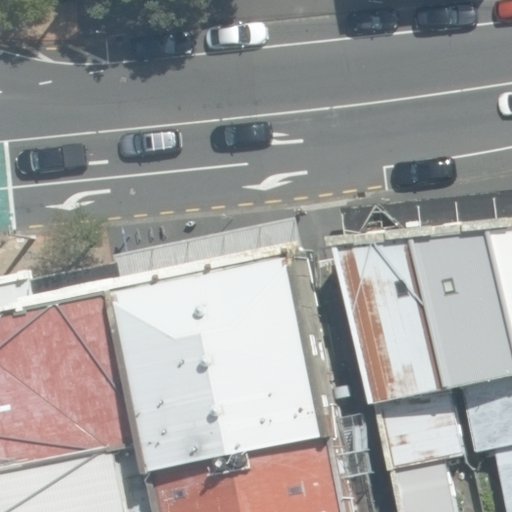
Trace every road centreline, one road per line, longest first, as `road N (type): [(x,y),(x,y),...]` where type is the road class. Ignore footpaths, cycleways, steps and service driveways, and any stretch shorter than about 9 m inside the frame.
road 1 (secondary): [(0,74),(36,88),(334,111)]
road 2 (secondary): [(0,154),(334,111)]
road 3 (secondary): [(334,111),(511,84)]
